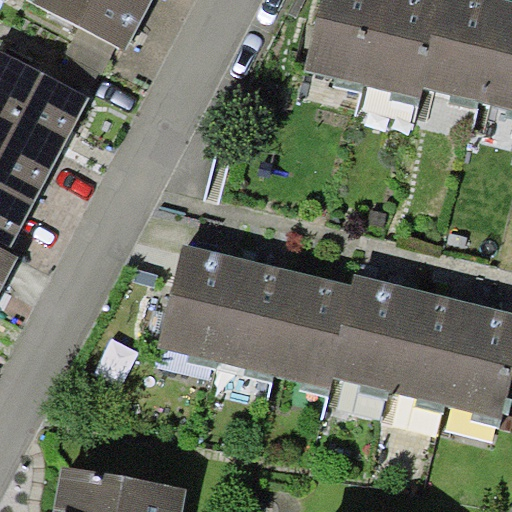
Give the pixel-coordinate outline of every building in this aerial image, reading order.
[(45,0),(42,6),(126,51),(153,0),(45,0)] [(454,0),(453,4),(437,0),(327,0),(312,63),(431,92),(434,83),(511,101),(511,4),(492,0),(454,0)] [(0,286),(16,254),(8,251),(86,94),(1,52),(0,54),(0,286)] [(340,382),(343,372),(511,411),(511,315),(364,282),(362,291),(190,251),(168,343),(340,382)] [(69,511),(186,511),(190,490),(77,470),(69,511)]
